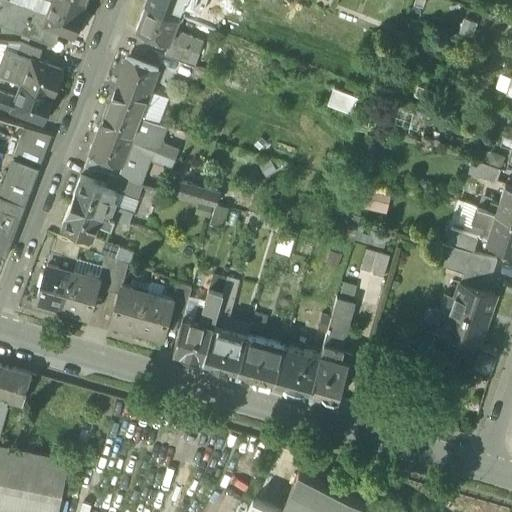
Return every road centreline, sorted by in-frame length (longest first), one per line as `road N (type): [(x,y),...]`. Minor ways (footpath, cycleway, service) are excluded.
road 1 (residential): [(0,331),(483,469)]
road 2 (residential): [(0,314),(115,0)]
